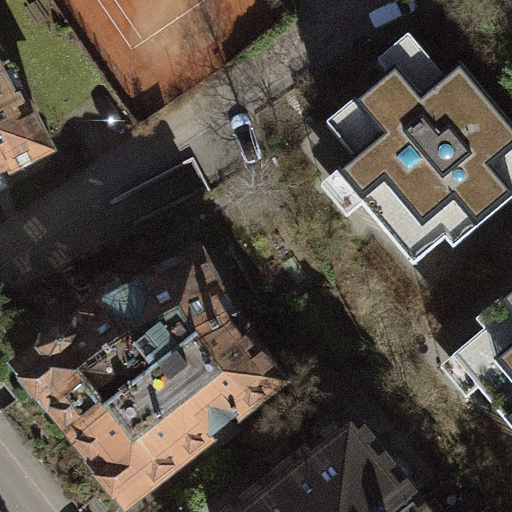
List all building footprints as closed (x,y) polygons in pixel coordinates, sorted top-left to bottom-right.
[(403,79),(393,67),(325,124),(352,157),(334,172),(391,240),(405,228),(426,253),(445,238),(454,249),(511,201),(511,123),(462,63),(446,77),(430,58),(403,79)] [(26,170),(47,151),(4,67),(0,70),(0,173),(7,170),(26,170)] [(194,340),(231,318),(197,256),(94,306),(72,325),(60,324),(40,341),(37,351),(18,366),(18,380),(34,401),(46,402),(73,434),(194,340)] [(511,289),(474,322),(481,330),(464,345),(486,371),(473,382),(511,427),(511,289)] [(131,501),(280,381),(231,318),(194,340),(73,434),(97,465),(97,480),(112,498),(131,501)] [(352,412),(226,511),(403,511),(421,498),(352,412)] [(431,511),(421,498),(403,511),(431,511)]
